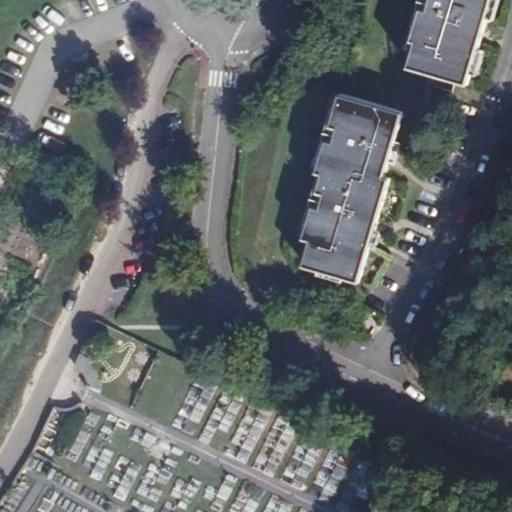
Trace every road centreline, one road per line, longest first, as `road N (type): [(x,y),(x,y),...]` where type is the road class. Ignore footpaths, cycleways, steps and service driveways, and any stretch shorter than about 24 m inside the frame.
road 1 (unclassified): [(0,458),(123,226),(165,55),(200,23)]
road 2 (residential): [(364,385),(234,321),(216,293),(206,250),(225,34)]
road 3 (residential): [(511,68),(364,385)]
road 4 (residential): [(511,446),(364,385)]
